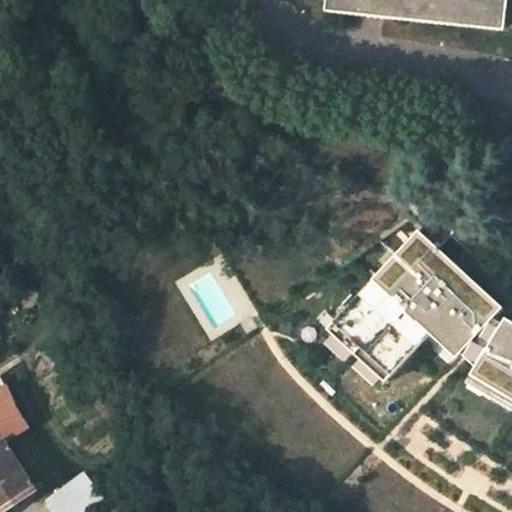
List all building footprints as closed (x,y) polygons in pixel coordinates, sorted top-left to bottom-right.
[(328,0),(328,6),(499,26),(501,0),(328,0)] [(435,391),(392,346),(337,287),(325,299),(316,290),(324,283),(311,268),(290,288),(285,283),(272,297),(288,314),(291,312),(300,321),(291,329),(387,433),(392,432),(395,434),(392,440),(399,447),(410,453),(414,450),(417,453),(417,457),(511,511),(511,438),(448,401),(449,399),(442,394),(436,389),(435,391)] [(2,389),(0,390),(0,443),(24,425),(2,389)] [(0,511),(1,511),(32,491),(0,445),(0,511)] [(80,474),(45,501),(53,511),(81,511),(99,499),(80,474)]
